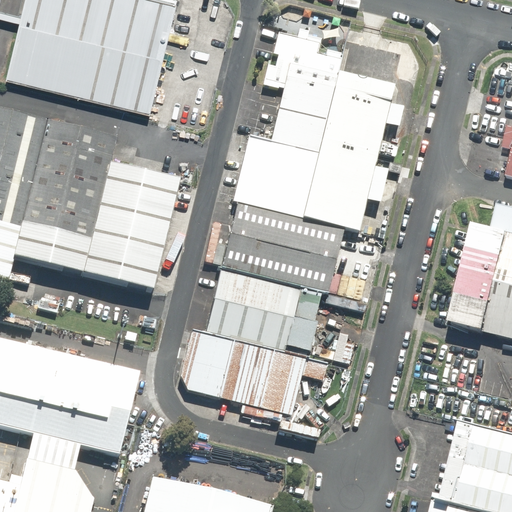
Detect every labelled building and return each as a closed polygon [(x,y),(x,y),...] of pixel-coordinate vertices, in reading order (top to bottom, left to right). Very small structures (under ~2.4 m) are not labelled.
[(179,1),(173,0),(29,0),(11,74),(152,109),(179,1)] [(290,30),(291,30),(292,29),(293,29),(295,28),(296,27),(297,25),(297,23),(298,22),(298,20),(298,18),(297,16),(296,15),(295,13),(294,12),(293,11),(291,10),(289,10),(287,10),(286,10),(284,10),(282,11),(281,12),(280,14),(279,15),(278,17),(277,19),(277,20),(278,22),(278,24),(279,25),(280,27),(281,28),(283,29),(284,30),(286,30),(288,30),(290,30)] [(287,65),(335,76),(336,72),(341,50),(277,35),(264,88),(280,91),(287,65)] [(268,144),(316,155),(335,76),(287,65),(268,144)] [(316,155),(300,221),(343,231),(357,234),(393,86),(336,72),(335,76),(316,155)] [(49,124),(0,111),(0,292),(6,294),(15,260),(49,124)] [(117,141),(49,124),(15,260),(83,277),(111,166),(117,141)] [(510,153),(511,143),(511,130),(505,129),(500,151),(510,153)] [(249,139),(233,205),(300,221),(316,155),(268,144),(249,139)] [(111,166),(83,277),(154,294),(182,183),(111,166)] [(300,221),(233,205),(217,270),(299,290),(326,297),(343,231),(300,221)] [(511,237),(470,227),(446,324),(511,339),(511,237)] [(299,290),(217,270),(201,333),(284,353),(299,290)] [(284,353),(201,333),(190,330),(178,378),(185,392),(290,418),(305,359),(284,353)] [(138,376),(0,341),(0,427),(118,457),(138,376)] [(451,504),(483,511),(511,511),(511,436),(457,423),(438,501),(451,504)] [(24,489),(18,511),(90,511),(68,476),(30,466),(24,489)] [(0,511),(18,511),(24,489),(0,483),(0,511)] [(266,511),(267,511),(149,483),(142,511),(266,511)]
